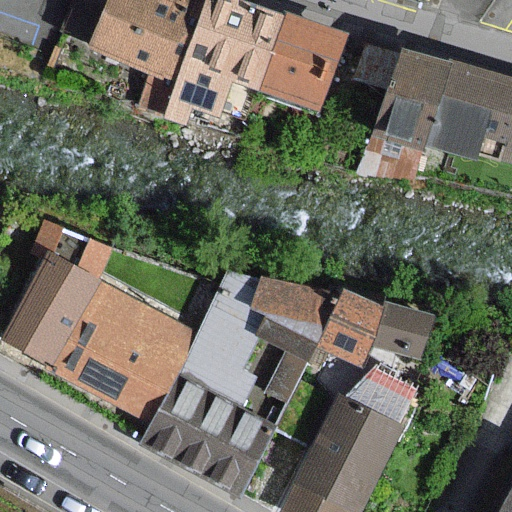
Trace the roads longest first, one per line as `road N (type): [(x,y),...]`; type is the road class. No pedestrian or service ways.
road 1 (primary): [(0,414),(165,511)]
road 2 (residential): [(511,58),(330,0)]
